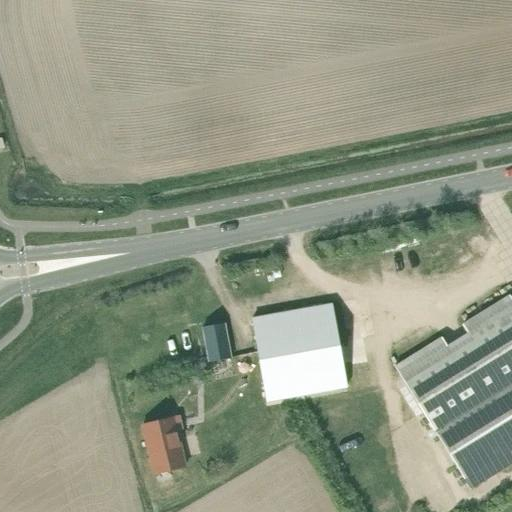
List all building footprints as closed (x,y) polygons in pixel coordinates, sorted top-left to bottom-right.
[(441,338),(394,367),(464,479),(511,449),(511,418),(497,393),(511,383),(511,300),(509,296),(462,325),(467,334),(447,346),(441,338)] [(282,314),(251,319),(266,402),(297,396),(345,388),(330,305),(282,314)] [(224,324),(203,327),(209,365),(212,377),(233,373),(224,324)] [(511,383),(497,393),(511,418),(511,383)] [(179,416),(142,425),(154,474),(185,466),(173,419),(179,417),(179,416)] [(511,450),(464,480),(471,490),(511,464),(511,450)]
